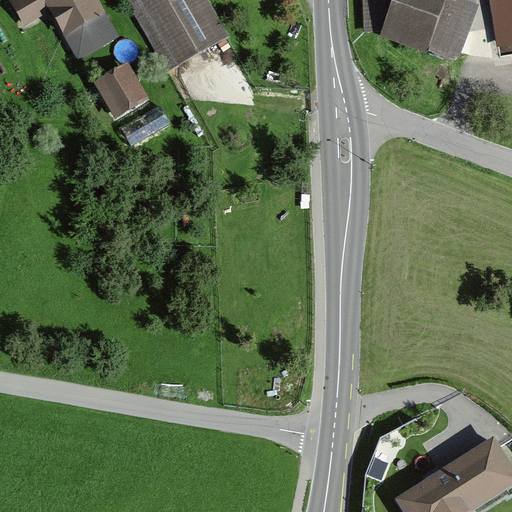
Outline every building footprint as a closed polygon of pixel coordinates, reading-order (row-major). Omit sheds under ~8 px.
[(91,0),(25,0),(14,7),(25,27),(49,13),(79,63),(116,42),(91,0)] [(125,0),(166,70),(227,35),(206,0),(125,0)] [(361,0),(364,35),(383,34),(456,61),(476,7),(456,0),(361,0)] [(511,0),(490,0),(498,43),(511,40),(511,0)] [(146,105),(129,75),(99,92),(117,122),(146,105)] [(163,106),(124,128),(135,147),(174,125),(163,106)] [(511,473),(493,444),(400,503),(405,511),(472,511),(511,487),(511,473)]
